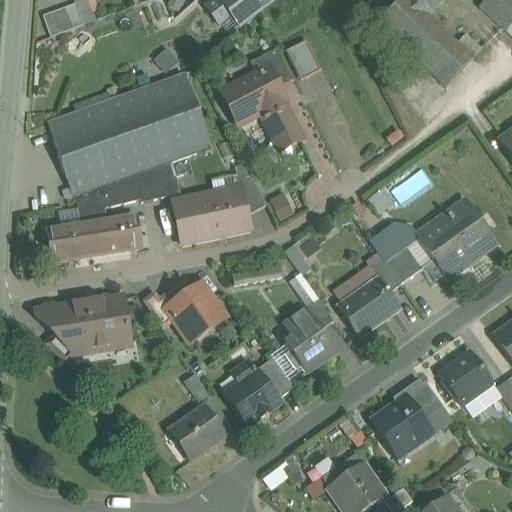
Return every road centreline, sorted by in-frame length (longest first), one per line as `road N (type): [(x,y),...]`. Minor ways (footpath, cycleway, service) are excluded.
road 1 (residential): [(0,292),(268,249),(422,147)]
road 2 (residential): [(196,511),(511,279)]
road 3 (tertiary): [(21,0),(0,229)]
road 4 (residential): [(184,511),(0,506)]
